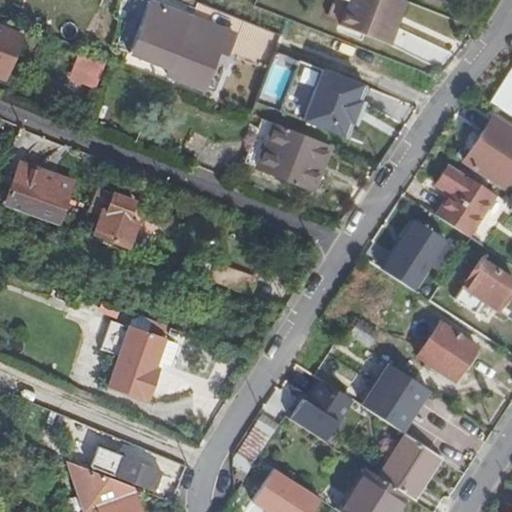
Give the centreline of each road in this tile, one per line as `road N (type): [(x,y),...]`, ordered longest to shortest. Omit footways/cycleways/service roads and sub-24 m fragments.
road 1 (unclassified): [(351,244),(0,107)]
road 2 (residential): [(210,511),(207,488),(222,436),(351,244)]
road 3 (residential): [(351,244),(511,7)]
road 4 (unknown): [(436,119),(405,96),(274,46),(228,48)]
